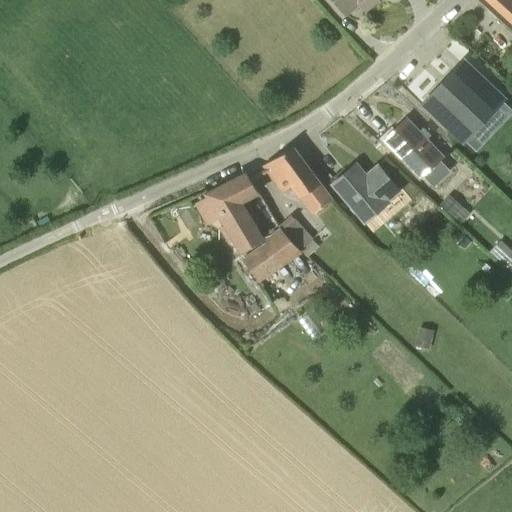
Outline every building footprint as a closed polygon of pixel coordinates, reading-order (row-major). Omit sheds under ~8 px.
[(366,11),(378,0),(333,0),(346,15),(360,3),(366,11)] [(499,15),(511,27),(511,0),(482,0),(491,8),(488,11),(496,19),(499,15)] [(459,60),(421,103),(459,144),(497,103),(459,60)] [(438,160),(441,158),(407,119),(383,141),(416,178),(423,173),(430,180),(444,167),(438,160)] [(331,202),(296,152),(293,148),(263,166),(283,192),(292,186),(313,215),(331,202)] [(400,192),(378,166),(358,182),(348,171),(332,185),(363,222),(400,192)] [(261,224),(251,207),(248,209),(243,201),(257,194),(259,193),(247,175),(210,194),(212,198),(201,206),(209,219),(221,212),(247,256),(243,259),(258,281),(300,251),(280,232),(266,241),(258,228),(262,226),(261,224)] [(427,195),(415,212),(427,221),(439,204),(427,195)] [(470,213),(449,195),(440,206),(461,224),(470,213)] [(306,256),(318,245),(313,240),(314,239),(295,220),(280,232),(300,251),(301,251),(306,256)] [(511,250),(501,241),(490,253),(511,273),(511,250)] [(431,349),(434,330),(418,327),(415,346),(431,349)]
